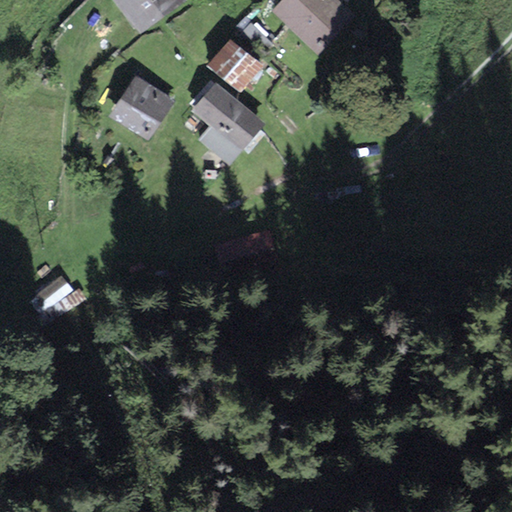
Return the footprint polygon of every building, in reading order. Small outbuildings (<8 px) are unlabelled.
[(120,0),(140,28),(181,0),(120,0)] [(333,0),(285,0),(277,10),(323,53),(354,20),(333,0)] [(232,41),(212,65),(241,90),(261,66),(232,41)] [(137,78),(114,115),(149,136),(172,99),(137,78)] [(216,87),(197,110),(215,125),(204,138),(231,160),(260,124),(216,87)] [(267,233),(219,247),(228,278),(277,263),(267,233)] [(61,279),(30,304),(46,324),(77,299),(61,279)]
